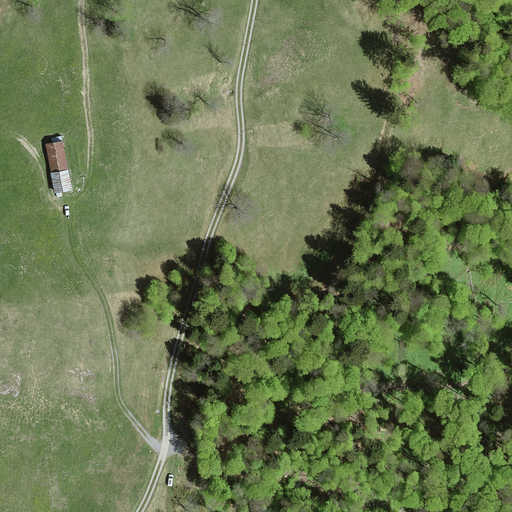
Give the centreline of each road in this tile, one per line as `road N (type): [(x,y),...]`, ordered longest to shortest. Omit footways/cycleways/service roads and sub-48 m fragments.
road 1 (track): [(255,0),(238,100),(241,155),(200,262),(133,511)]
road 2 (track): [(153,434),(124,399),(111,298),(87,258)]
